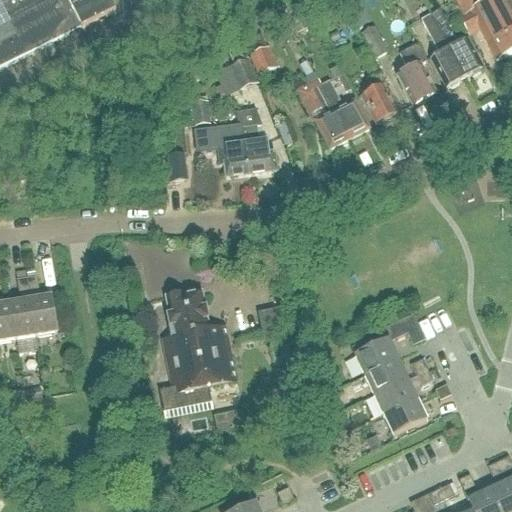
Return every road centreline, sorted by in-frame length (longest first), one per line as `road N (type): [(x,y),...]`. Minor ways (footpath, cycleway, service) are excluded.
road 1 (unclassified): [(0,238),(121,224),(260,226),(309,213),(511,109)]
road 2 (residential): [(361,511),(471,456),(483,435)]
